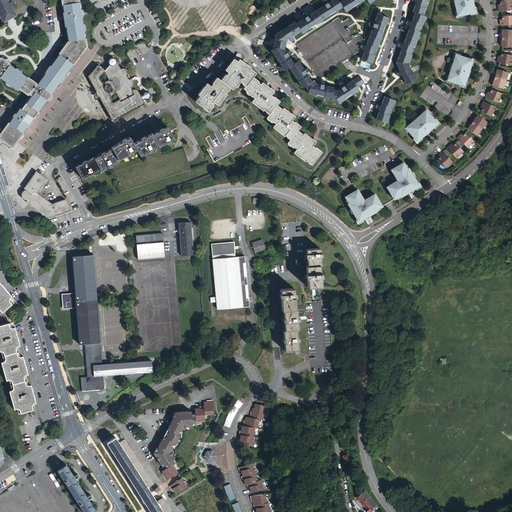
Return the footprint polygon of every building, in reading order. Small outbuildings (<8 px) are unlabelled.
[(38,111),(47,99),(49,99),(52,96),(52,93),(69,71),(87,47),(81,2),(80,2),(79,0),(62,0),(68,42),(53,61),(37,82),(1,55),(0,56),(0,77),(17,90),(19,87),(28,94),(29,93),(31,95),(21,108),(18,106),(0,129),(0,138),(5,142),(4,144),(8,146),(9,146),(11,147),(18,137),(20,137),(22,134),(22,132),(34,116),(36,116),(38,113),(38,111)] [(0,0),(0,15),(2,19),(8,15),(15,11),(12,6),(16,4),(13,0),(0,0)] [(274,44),(272,51),(270,52),(275,58),(276,57),(281,65),(280,65),(284,72),(289,69),(293,75),(294,74),(299,81),(298,82),(302,88),(304,87),(308,92),(308,94),(315,96),(315,95),(324,96),(324,98),(331,99),(331,101),(337,102),(339,104),(345,99),(344,98),(351,93),(352,95),(359,90),(357,87),(364,82),(359,76),(345,85),(346,86),(338,92),(337,91),(333,90),(333,88),(326,86),(325,88),(316,85),(316,84),(314,81),(312,82),(307,76),(306,77),(301,70),(302,69),(298,62),(293,65),(289,59),(288,60),(281,50),(283,51),(284,46),(285,42),(283,42),(293,35),(294,36),(300,32),(302,34),(308,29),(307,28),(314,23),(315,25),(327,16),(326,14),(333,10),(334,11),(341,7),(345,12),(351,8),(350,6),(357,1),(358,3),(361,0),(365,0),(368,3),(372,0),(341,0),(338,2),(336,0),(330,0),(328,2),(329,3),(322,8),(321,7),(308,16),(309,17),(303,22),(302,21),(295,25),(294,23),(287,27),(288,28),(281,33),(280,32),(274,37),(275,38),(274,44)] [(400,68),(403,76),(402,76),(405,83),(415,78),(412,71),(411,72),(407,64),(408,64),(408,62),(411,54),(409,54),(412,45),(413,46),(419,31),(417,31),(420,23),(422,23),(424,16),(422,15),(425,7),(423,7),(425,0),(416,0),(415,4),(413,4),(411,11),(413,12),(411,19),(412,20),(409,28),(408,27),(403,42),(404,43),(401,51),(400,50),(395,62),(398,68),(400,68)] [(452,0),(456,15),(473,11),(470,0),(452,0)] [(507,0),(496,0),(497,3),(498,5),(496,6),(497,10),(509,8),(507,0)] [(363,52),(360,59),(371,63),(374,55),(372,55),(375,47),(376,47),(381,33),(380,32),(383,24),(384,24),(387,17),(376,13),(373,21),(375,21),(372,29),(371,29),(366,43),(367,44),(364,52),(363,52)] [(498,20),(498,24),(511,23),(511,14),(500,15),(500,18),(500,20),(498,20)] [(333,21),(337,25),(339,23),(343,29),(352,23),(348,18),(341,23),(337,18),(333,21)] [(498,33),(498,36),(510,37),(511,28),(499,28),(499,31),(499,33),(498,33)] [(510,37),(498,36),(498,40),(499,40),(499,41),(499,45),(510,45),(510,37)] [(509,53),(498,51),(498,55),(497,57),(495,57),(495,61),(507,63),(509,53)] [(220,80),(230,87),(233,89),(235,86),(236,87),(240,81),(246,85),(252,77),(255,73),(249,68),(250,67),(245,64),(241,61),(238,59),(240,56),(237,53),(236,54),(224,70),(228,72),(226,75),(225,74),(220,80)] [(454,53),(446,79),(463,85),(466,74),(467,74),(468,69),(471,58),(454,53)] [(111,62),(110,63),(108,64),(108,66),(108,68),(109,69),(105,74),(100,71),(98,69),(88,81),(96,95),(96,97),(97,99),(98,101),(100,102),(113,125),(145,107),(144,104),(145,103),(145,101),(147,102),(149,100),(150,99),(148,96),(146,95),(144,97),(143,99),(141,100),(139,96),(137,94),(135,93),(133,94),(131,92),(132,91),(134,89),(134,87),(133,84),(131,82),(129,83),(127,79),(129,78),(127,74),(125,72),(124,72),(122,72),(121,73),(115,64),(114,63),(113,63),(113,62),(111,62)] [(493,72),(491,76),(503,79),(506,71),(495,68),(494,71),(494,72),(493,72)] [(503,79),(491,76),(490,79),(492,79),(491,81),(490,84),(501,87),(503,79)] [(230,87),(220,80),(217,77),(212,83),(213,83),(211,86),(207,83),(205,87),(199,95),(200,96),(196,102),(209,111),(213,106),(212,105),(214,102),(218,105),(227,93),(226,93),(230,87)] [(252,77),(246,85),(244,88),(247,90),(246,91),(252,95),(255,97),(252,101),(264,110),(264,109),(270,113),(277,104),(279,100),(273,95),(273,96),(270,94),(273,90),(269,87),(262,82),(260,84),(257,82),(258,81),(252,77)] [(500,92),(490,88),(488,91),(488,94),(486,93),(484,97),(496,101),(500,92)] [(378,111),(376,119),(386,122),(389,115),(388,114),(390,106),(392,107),(394,100),(384,96),(381,103),(383,103),(380,112),(378,111)] [(481,107),(479,110),(489,115),(493,105),(482,100),(480,104),(482,105),(481,107)] [(277,104),(270,113),(267,117),(273,121),(273,120),(276,122),(273,126),(285,135),(286,134),(291,138),(298,128),(301,124),(296,120),(295,121),(292,119),(295,115),(292,112),(283,106),(282,108),(277,104)] [(426,109),(406,127),(417,140),(426,133),(430,130),(438,122),(426,109)] [(472,117),(470,120),(480,127),(485,120),(476,114),(474,117),(473,118),(472,117)] [(480,127),(470,120),(468,123),(469,124),(468,125),(466,128),(475,134),(480,127)] [(140,138),(133,142),(129,136),(125,138),(124,137),(120,140),(121,141),(111,146),(111,148),(104,152),(103,150),(99,152),(100,154),(94,158),(92,157),(86,160),(85,159),(81,161),(82,162),(76,166),(83,177),(88,174),(89,176),(93,173),(92,172),(99,168),(100,169),(106,165),(107,167),(111,165),(111,163),(118,159),(117,158),(127,152),(128,153),(132,151),(131,150),(136,148),(139,154),(147,150),(148,151),(152,149),(151,147),(158,144),(158,145),(165,141),(166,142),(170,140),(169,139),(173,137),(167,125),(163,127),(162,126),(158,128),(159,129),(152,133),(151,132),(145,136),(144,134),(139,137),(140,138)] [(298,128),(291,138),(288,142),(294,146),(295,146),(297,148),(295,151),(306,160),(307,159),(312,163),(323,150),(317,145),(316,146),(314,144),(317,140),(313,137),(305,131),(304,132),(298,128)] [(460,133),(457,136),(466,146),(472,139),(464,131),(462,134),(461,135),(460,133)] [(462,149),(455,141),(453,143),(451,145),(449,144),(446,146),(454,156),(462,149)] [(451,160),(443,150),(439,153),(440,154),(439,155),(437,158),(444,166),(451,160)] [(404,162),(391,169),(398,180),(387,187),(394,199),(401,195),(419,185),(409,168),(408,168),(404,162)] [(26,202),(35,208),(35,207),(48,216),(71,209),(71,208),(65,199),(51,203),(37,193),(47,179),(36,172),(24,189),(26,190),(24,190),(23,191),(22,191),(22,192),(22,193),(21,193),(21,194),(21,195),(21,196),(21,197),(22,197),(22,198),(23,199),(24,200),(25,200),(26,200),(27,200),(26,202)] [(383,206),(375,193),(364,200),(358,189),(345,197),(349,203),(348,204),(358,222),(378,211),(377,209),(383,206)] [(178,223),(181,255),(193,254),(190,221),(178,223)] [(136,236),(139,259),(165,257),(163,233),(136,236)] [(235,244),(212,246),(217,299),(212,299),(212,304),(218,304),(218,311),(251,308),(246,258),(236,259),(235,244)] [(265,244),(256,246),(258,255),(267,253),(265,244)] [(310,271),(321,270),(321,263),(322,262),(322,258),(321,258),(320,250),(308,251),(308,258),(307,258),(307,263),(308,263),(308,271),(310,271)] [(75,294),(76,308),(79,344),(85,344),(87,376),(81,377),(82,391),(104,389),(103,375),(152,372),(151,360),(102,364),(94,256),(73,257),(75,294)] [(321,270),(310,271),(310,280),(309,280),(310,284),(311,284),(311,287),(314,287),(318,287),(323,286),(323,283),(324,283),(324,279),(323,279),(322,270),(321,270)] [(0,285),(0,313),(1,313),(14,301),(0,285)] [(284,310),(296,309),(295,289),(281,290),(282,299),(280,299),(281,303),(282,303),(283,310),(284,310)] [(76,308),(75,294),(62,295),(63,309),(76,308)] [(6,319),(7,324),(9,329),(14,327),(11,316),(10,313),(18,306),(14,301),(1,313),(6,319)] [(296,309),(284,310),(284,319),(283,319),(283,323),(285,323),(285,331),(298,331),(299,331),(299,322),(298,318),(298,309),(296,309)] [(34,410),(33,404),(36,404),(27,373),(14,327),(9,329),(7,324),(0,326),(0,358),(15,410),(17,409),(18,415),(34,410)] [(298,331),(285,331),(286,344),(285,344),(285,348),(286,348),(286,351),(300,351),(299,347),(301,347),(300,343),(299,343),(299,339),(298,339),(298,335),(299,335),(298,331)] [(173,413),(171,417),(174,418),(173,420),(172,420),(171,420),(166,430),(168,431),(166,434),(165,437),(163,436),(158,446),(158,447),(158,448),(159,448),(158,449),(155,448),(153,452),(156,455),(155,456),(161,467),(164,465),(166,468),(161,472),(163,474),(164,474),(165,475),(164,476),(162,477),(165,481),(177,473),(175,470),(176,469),(175,463),(173,459),(174,458),(171,454),(169,453),(171,450),(174,444),(179,434),(181,429),(183,425),(185,426),(190,426),(190,425),(195,425),(195,424),(200,422),(200,420),(204,420),(204,418),(209,416),(209,415),(213,414),(212,400),(208,400),(208,401),(208,403),(206,403),(206,401),(203,402),(203,406),(199,406),(199,408),(199,409),(197,409),(197,408),(194,408),(194,414),(190,414),(190,411),(178,412),(177,413),(173,413)] [(225,418),(223,426),(229,428),(231,422),(233,417),(237,411),(242,404),(237,400),(233,405),(229,411),(225,418)] [(266,406),(254,404),(253,408),(252,408),(251,411),(253,412),(253,414),(251,413),(249,413),(249,418),(245,417),(244,420),(246,421),(246,423),(244,422),(242,422),(242,426),(241,426),(241,429),(242,429),(242,431),(240,431),(239,431),(238,435),(240,435),(239,438),(241,438),(241,440),(239,440),(237,440),(237,444),(251,446),(252,442),(253,443),(256,437),(252,437),(253,433),(254,433),(257,428),(256,428),(257,424),(258,425),(261,419),(262,420),(263,415),(265,416),(268,410),(266,410),(266,406)] [(118,443),(114,438),(107,443),(151,511),(162,511),(156,502),(147,488),(118,443)] [(124,440),(118,443),(147,488),(153,485),(124,440)] [(212,451),(206,452),(204,456),(207,461),(212,461),(215,456),(212,451)] [(251,463),(237,468),(239,471),(241,471),(242,470),(243,472),(241,473),(242,476),(240,476),(242,480),(243,479),(245,479),(245,481),(244,481),(245,485),(246,484),(247,488),(249,487),(250,487),(251,489),(250,489),(251,492),(266,487),(263,482),(261,483),(260,480),(257,475),(255,475),(254,472),(258,471),(254,466),(252,466),(251,463)] [(90,511),(95,510),(66,464),(57,470),(84,511),(90,511)] [(168,486),(171,490),(172,489),(173,488),(175,490),(173,491),(175,493),(189,485),(184,481),(182,481),(181,479),(168,486)] [(230,484),(223,486),(225,492),(229,501),(235,498),(232,491),(230,484)] [(361,494),(357,498),(365,507),(363,508),(366,511),(367,511),(375,506),(376,508),(378,506),(365,492),(362,495),(361,494)] [(269,511),(270,511),(273,511),(270,506),(268,506),(268,502),(269,502),(266,497),(265,497),(264,493),(249,496),(250,500),(252,500),(253,499),(254,501),(252,502),(254,509),(256,508),(257,508),(257,510),(256,510),(256,511),(269,511)] [(170,511),(162,498),(156,502),(162,511),(170,511)] [(238,502),(231,505),(234,511),(241,511),(240,507),(238,502)]
